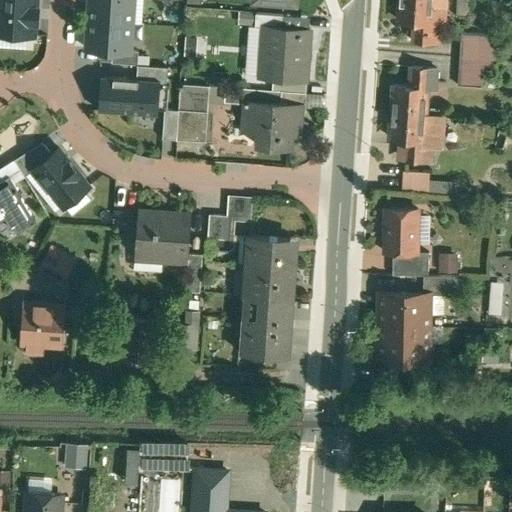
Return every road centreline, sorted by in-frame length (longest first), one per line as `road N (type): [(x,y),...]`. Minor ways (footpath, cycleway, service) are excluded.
road 1 (residential): [(61,78),(73,127),(96,151),(150,174),(346,187)]
road 2 (residential): [(346,187),(321,511)]
road 3 (residential): [(362,0),(346,187)]
